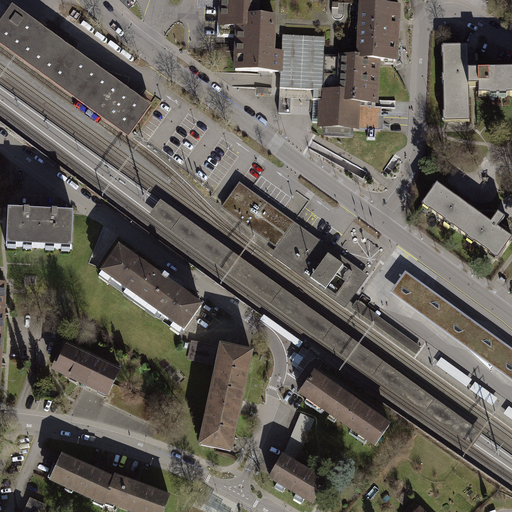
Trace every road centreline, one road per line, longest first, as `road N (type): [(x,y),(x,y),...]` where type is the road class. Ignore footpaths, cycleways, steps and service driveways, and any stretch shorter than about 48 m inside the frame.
road 1 (residential): [(0,138),(248,318),(279,350),(276,392),(238,491)]
road 2 (tertiary): [(380,222),(139,44),(94,0)]
road 3 (residential): [(380,222),(416,155),(424,32),(432,17),(460,11),(511,37)]
road 4 (residential): [(238,491),(176,460),(46,426)]
road 5 (tertiary): [(511,320),(410,243)]
